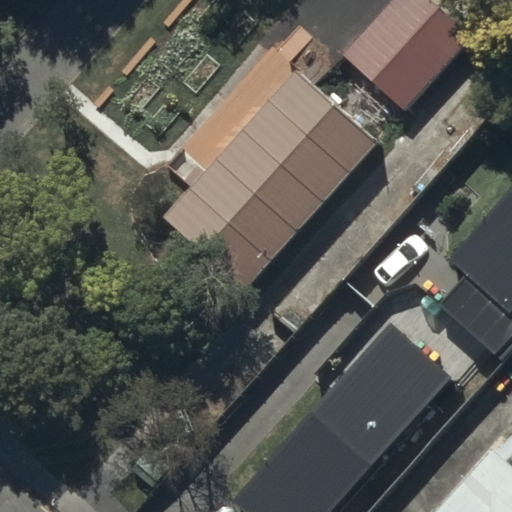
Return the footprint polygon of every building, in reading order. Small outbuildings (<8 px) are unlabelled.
[(464,0),(431,0),(358,82),(405,123),(493,25),(464,0)] [(253,297),(383,146),(306,79),(176,230),(253,297)] [(511,201),(439,280),(456,295),(439,314),(495,365),(511,346),(511,201)] [(361,511),(466,392),(394,329),(238,507),(244,511),(361,511)] [(494,467),(453,511),(511,511),(511,453),(497,470),(494,467)]
